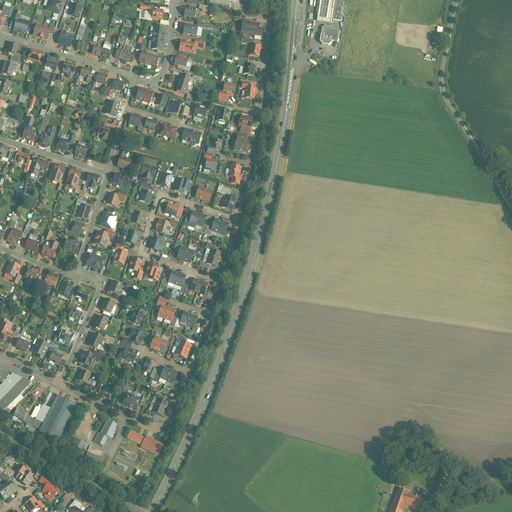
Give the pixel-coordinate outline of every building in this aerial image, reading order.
[(63,4),(51,0),(48,0),(46,10),(59,15),(63,4)] [(320,0),(317,22),(332,25),(333,21),(336,0),(320,0)] [(345,0),(341,0),(336,0),(333,21),(341,21),(345,0)] [(4,7),(4,6),(2,12),(1,16),(4,17),(4,16),(9,17),(11,9),(10,8),(4,7)] [(69,16),(78,18),(81,8),(72,6),(69,16)] [(190,9),(185,8),(184,17),(194,18),(196,8),(190,7),(190,9)] [(160,11),(153,10),(152,19),(162,20),(163,12),(160,11)] [(21,14),(13,12),(11,21),(16,22),(17,19),(19,20),(21,14)] [(19,20),(17,19),(16,22),(14,30),(26,34),(27,32),(29,25),(29,23),(19,20)] [(256,25),(243,22),(241,33),(254,35),(255,28),(256,25)] [(37,26),(36,26),(35,30),(33,36),(37,37),(40,38),(43,28),(37,26)] [(197,28),(185,26),(183,34),(196,37),(197,31),(197,28)] [(85,29),(80,27),(79,31),(77,37),(81,38),(82,34),(83,35),(85,29)] [(154,27),(153,39),(163,40),(164,29),(157,28),(154,27)] [(333,28),(325,27),(323,29),(321,35),(320,42),(322,45),(329,46),(332,44),(332,41),(338,42),(340,31),(335,31),(333,28)] [(49,30),(43,28),(40,38),(43,39),(44,39),(47,40),(49,34),(50,30),(49,30)] [(263,30),(255,28),(254,35),(254,36),(260,37),(261,38),(263,30)] [(65,35),(61,34),(58,44),(70,48),(73,38),(69,36),(65,35)] [(127,40),(119,37),(118,41),(117,44),(121,45),(125,46),(127,40)] [(153,39),(152,50),(157,50),(158,51),(162,51),(163,40),(153,39)] [(193,44),(181,41),(179,52),(191,54),(193,44)] [(204,43),(195,41),(194,47),(203,49),(204,43)] [(82,42),(79,42),(77,50),(77,49),(81,50),(80,51),(86,53),(89,45),(88,44),(82,42)] [(18,46),(10,44),(8,49),(9,50),(7,54),(12,55),(15,56),(18,46)] [(260,47),(251,45),(249,56),(258,58),(260,47)] [(103,49),(94,47),(92,54),(100,57),(103,49)] [(135,55),(130,54),(132,48),(128,47),(126,53),(124,61),(133,63),(135,55)] [(110,52),(103,49),(100,57),(109,60),(112,52),(110,52)] [(123,52),(118,50),(115,58),(124,61),(126,53),(123,52)] [(41,54),(31,51),(30,54),(29,54),(28,55),(28,57),(28,58),(32,60),(32,61),(38,63),(39,63),(41,56),(41,54)] [(150,56),(141,53),(139,62),(148,64),(150,56)] [(15,56),(12,55),(10,61),(19,64),(21,58),(15,56)] [(159,58),(150,56),(148,64),(156,67),(159,58)] [(188,61),(177,57),(174,67),(178,68),(178,67),(185,69),(188,61)] [(59,61),(48,58),(45,68),(44,70),(45,71),(50,73),(50,72),(51,70),(56,72),(59,61)] [(16,66),(5,63),(2,74),(10,77),(12,71),(14,72),(16,66)] [(76,67),(65,63),(62,71),(69,73),(68,76),(67,75),(67,76),(66,78),(71,80),(76,67)] [(247,66),(241,65),(240,67),(245,68),(243,74),(247,75),(247,76),(249,76),(250,76),(253,76),(253,75),(254,75),(254,73),(254,72),(255,67),(247,66)] [(87,70),(82,69),(80,77),(85,79),(90,80),(90,79),(92,71),(88,70),(87,70)] [(104,76),(98,75),(98,74),(96,82),(101,84),(101,83),(105,84),(104,85),(105,85),(107,77),(104,76)] [(190,78),(181,75),(179,84),(187,86),(190,78)] [(12,84),(0,80),(0,94),(6,96),(8,89),(10,90),(12,84)] [(125,84),(115,81),(112,89),(118,91),(119,89),(123,90),(125,84)] [(187,86),(179,84),(176,92),(185,95),(187,86)] [(235,86),(225,84),(223,93),(222,97),(227,98),(228,98),(229,95),(233,96),(235,86)] [(249,88),(246,87),(246,89),(245,98),(254,99),(255,88),(249,88)] [(143,90),(139,89),(137,97),(136,99),(143,101),(146,91),(143,90)] [(150,92),(146,91),(143,101),(149,104),(151,98),(153,93),(150,92)] [(27,98),(20,96),(18,103),(25,105),(27,98)] [(167,99),(158,96),(155,105),(164,108),(167,99)] [(120,104),(107,101),(104,115),(116,118),(120,104)] [(207,110),(197,107),(194,117),(204,119),(205,118),(207,118),(209,112),(207,111),(207,110)] [(229,113),(219,111),(218,112),(218,114),(218,115),(217,121),(219,121),(226,123),(227,123),(228,122),(229,113)] [(141,118),(131,116),(129,124),(138,127),(139,127),(140,122),(141,118)] [(252,119),(241,117),(240,123),(242,123),(241,128),(241,129),(242,129),(241,130),(249,131),(250,131),(252,119)] [(32,120),(26,118),(23,128),(25,129),(27,130),(28,127),(31,128),(34,121),(32,120)] [(156,123),(147,120),(146,124),(145,128),(144,129),(145,129),(154,131),(156,123)] [(173,128),(162,125),(159,135),(174,139),(176,131),(172,130),(173,128)] [(110,130),(100,127),(98,134),(103,136),(102,140),(106,141),(107,137),(108,137),(110,130)] [(27,130),(25,129),(22,138),(33,142),(36,132),(27,130)] [(190,132),(185,130),(182,140),(187,142),(190,132)] [(195,133),(190,132),(187,142),(193,143),(195,133)] [(49,135),(43,133),(39,144),(50,147),(54,137),(49,135)] [(201,135),(195,133),(193,143),(198,145),(201,135)] [(241,134),(238,133),(237,140),(246,142),(247,135),(241,134)] [(61,138),(60,139),(59,139),(56,148),(58,149),(59,150),(61,151),(62,150),(66,151),(69,143),(70,138),(69,137),(68,141),(64,140),(64,139),(61,138)] [(237,140),(236,140),(234,151),(238,152),(238,153),(241,153),(242,152),(246,153),(248,143),(246,142),(237,140)] [(213,141),(212,148),(208,147),(207,155),(212,156),(214,156),(216,151),(220,151),(222,142),(213,141)] [(10,150),(0,146),(0,156),(8,159),(9,160),(10,156),(10,155),(9,154),(10,150)] [(88,149),(77,146),(74,155),(75,155),(81,156),(81,157),(85,158),(88,149)] [(29,157),(18,153),(15,162),(19,163),(19,164),(22,165),(22,164),(26,166),(29,157)] [(131,161),(121,158),(117,167),(123,169),(127,171),(128,170),(131,161)] [(48,163),(42,161),(38,159),(36,167),(31,165),(30,168),(35,169),(34,174),(36,175),(35,180),(36,180),(40,169),(41,170),(42,171),(44,172),(45,171),(46,171),(48,163)] [(211,160),(207,160),(207,162),(205,169),(215,171),(217,163),(216,161),(211,160)] [(66,168),(56,165),(54,173),(62,176),(63,176),(66,168)] [(156,170),(144,166),(142,171),(144,172),(141,179),(145,180),(144,183),(149,185),(150,182),(151,182),(152,179),(156,170)] [(241,168),(231,166),(231,167),(230,167),(229,170),(230,171),(229,177),(232,178),(238,179),(241,168)] [(75,171),(71,170),(68,178),(78,181),(79,181),(79,180),(81,173),(75,171)] [(62,176),(54,173),(51,174),(53,175),(51,182),(60,185),(62,176)] [(129,175),(125,173),(123,178),(129,179),(128,182),(131,183),(133,176),(129,175)] [(171,176),(163,173),(159,186),(168,189),(172,177),(171,176)] [(99,177),(89,174),(86,183),(90,184),(89,187),(90,189),(94,190),(96,186),(99,177)] [(123,178),(116,175),(113,183),(126,187),(128,182),(129,179),(123,178)] [(78,181),(69,178),(66,186),(71,188),(71,189),(73,190),(74,189),(75,189),(76,189),(77,187),(78,181)] [(178,180),(174,191),(182,194),(184,190),(186,183),(186,182),(178,180)] [(206,190),(199,187),(195,199),(202,201),(206,190)] [(231,191),(222,188),(220,194),(226,196),(229,197),(231,191)] [(213,192),(206,190),(202,201),(209,203),(213,192)] [(126,195),(118,192),(117,196),(119,196),(118,198),(119,198),(118,200),(124,202),(126,195)] [(148,194),(143,193),(142,193),(140,202),(149,205),(152,196),(148,194)] [(117,197),(110,195),(107,204),(116,207),(115,207),(116,204),(117,204),(118,200),(119,198),(118,198),(119,196),(117,196),(117,197)] [(229,197),(226,196),(222,208),(232,211),(236,200),(229,197)] [(173,206),(168,204),(167,205),(166,208),(167,209),(165,213),(176,217),(179,208),(176,207),(174,206),(173,206)] [(85,207),(82,206),(81,208),(78,218),(86,221),(90,209),(85,207)] [(139,209),(131,206),(129,213),(134,215),(135,213),(138,214),(139,209)] [(138,214),(135,213),(134,215),(131,224),(141,227),(145,216),(138,214)] [(196,214),(193,213),(190,220),(189,223),(189,224),(188,227),(195,229),(196,226),(200,215),(199,215),(196,214)] [(105,214),(104,214),(100,225),(112,229),(116,218),(114,217),(105,214)] [(203,216),(200,215),(196,226),(202,228),(204,225),(206,217),(203,216)] [(215,220),(211,231),(218,233),(222,223),(221,223),(218,222),(218,221),(215,220)] [(167,223),(159,221),(158,224),(157,224),(156,228),(157,228),(156,232),(160,233),(161,234),(163,235),(163,234),(167,236),(168,235),(169,232),(169,231),(169,229),(171,229),(171,228),(172,226),(169,225),(166,224),(167,223)] [(178,223),(170,221),(169,225),(172,226),(171,228),(176,230),(178,223)] [(79,225),(70,222),(69,224),(74,226),(72,231),(81,235),(82,234),(83,233),(83,232),(83,231),(84,227),(79,225)] [(222,223),(218,233),(223,235),(224,236),(226,233),(228,225),(225,224),(221,223),(222,223)] [(115,234),(107,231),(106,234),(108,235),(108,236),(109,237),(108,239),(113,240),(115,234)] [(16,235),(11,233),(8,241),(8,242),(12,243),(17,245),(20,238),(20,237),(16,235)] [(105,235),(98,233),(97,237),(96,238),(94,244),(106,248),(108,242),(107,241),(108,239),(109,237),(108,236),(108,235),(106,234),(105,235)] [(135,234),(130,233),(126,243),(135,246),(139,236),(135,234)] [(155,240),(152,239),(149,249),(158,252),(161,243),(155,240)] [(39,244),(28,240),(25,249),(30,251),(30,250),(36,253),(39,244)] [(77,244),(67,240),(64,249),(74,253),(77,244)] [(216,246),(208,244),(206,249),(211,251),(214,252),(216,246)] [(51,248),(45,246),(42,254),(48,257),(53,259),(56,250),(51,248)] [(181,248),(180,251),(177,259),(180,260),(181,260),(184,261),(187,250),(181,248)] [(194,252),(187,250),(184,261),(187,262),(190,263),(193,256),(194,253),(194,252)] [(120,252),(117,251),(117,252),(114,262),(123,265),(127,254),(120,252)] [(214,252),(211,251),(209,257),(219,261),(220,258),(221,258),(222,254),(214,252)] [(105,260),(90,255),(87,265),(92,267),(101,270),(105,260)] [(219,261),(209,257),(206,264),(210,265),(217,268),(218,264),(219,261)] [(142,262),(134,260),(132,261),(131,263),(130,266),(130,267),(128,274),(129,270),(136,272),(134,279),(140,281),(143,273),(139,272),(140,269),(141,265),(142,262)] [(20,268),(10,263),(5,274),(14,278),(15,278),(17,275),(20,268)] [(158,267),(149,264),(145,276),(150,277),(150,278),(153,279),(154,280),(156,272),(158,267)] [(39,273),(28,269),(26,276),(28,277),(29,278),(28,279),(29,281),(31,282),(32,281),(35,282),(36,282),(38,277),(39,273)] [(170,280),(168,283),(169,283),(175,285),(179,275),(175,274),(176,273),(172,272),(170,280)] [(17,275),(15,278),(14,278),(12,283),(18,286),(22,277),(17,275)] [(182,276),(179,275),(175,285),(181,288),(182,288),(183,284),(186,277),(182,276)] [(58,280),(47,276),(44,285),(48,286),(49,285),(50,285),(54,287),(54,288),(54,289),(58,280)] [(43,279),(38,277),(36,282),(35,282),(34,285),(40,287),(43,279)] [(198,281),(194,280),(192,288),(190,291),(191,291),(197,293),(201,283),(197,282),(198,281)] [(73,286),(63,282),(58,297),(59,295),(59,296),(60,295),(68,298),(71,291),(73,286)] [(113,282),(108,292),(117,296),(117,295),(116,295),(118,291),(119,291),(121,286),(113,282)] [(204,284),(201,283),(197,293),(203,295),(204,295),(205,292),(207,285),(204,283),(204,284)] [(80,289),(76,297),(83,299),(82,301),(86,303),(90,293),(80,289)] [(114,303),(104,299),(103,304),(104,304),(101,310),(110,314),(114,303)] [(164,307),(162,306),(161,308),(160,311),(159,312),(158,314),(159,315),(158,317),(164,319),(168,309),(164,307)] [(175,311),(168,309),(164,319),(171,322),(172,319),(175,311)] [(71,311),(68,318),(74,321),(74,323),(78,324),(82,315),(75,312),(72,310),(71,311)] [(138,314),(135,312),(131,322),(133,323),(134,324),(136,325),(136,324),(139,326),(143,316),(138,314)] [(181,320),(180,324),(187,326),(191,315),(190,316),(187,314),(184,313),(181,320)] [(194,317),(191,316),(191,315),(187,326),(193,328),(195,325),(197,318),(194,316),(194,317)] [(107,321),(99,317),(96,323),(94,327),(103,331),(107,321)] [(121,322),(113,319),(111,322),(116,325),(115,327),(118,329),(121,322)] [(4,324),(3,324),(1,328),(0,330),(0,333),(2,335),(4,332),(7,334),(10,327),(9,326),(7,325),(6,325),(4,324)] [(143,335),(133,330),(131,335),(133,336),(132,339),(131,342),(139,345),(140,342),(141,342),(142,340),(142,339),(143,335)] [(66,333),(63,331),(59,339),(65,342),(65,344),(69,345),(73,336),(66,333)] [(7,334),(4,332),(2,335),(0,339),(10,345),(13,338),(13,337),(7,334)] [(99,337),(93,334),(90,339),(91,340),(88,346),(87,346),(95,349),(94,351),(95,349),(100,351),(101,346),(102,347),(103,346),(101,345),(104,339),(99,337)] [(186,338),(177,335),(176,339),(178,340),(177,341),(180,342),(183,343),(184,342),(186,338)] [(115,340),(107,337),(105,342),(112,345),(115,340)] [(155,338),(153,341),(150,348),(154,350),(154,349),(157,351),(161,340),(155,338)] [(128,341),(124,339),(122,343),(126,345),(130,347),(131,343),(129,343),(128,341)] [(30,345),(20,340),(16,348),(20,350),(20,349),(26,352),(30,345)] [(161,340),(157,351),(160,352),(163,354),(166,346),(168,343),(167,343),(161,340)] [(49,346),(38,341),(35,348),(36,349),(34,353),(39,355),(43,357),(49,346)] [(183,343),(180,342),(178,348),(188,353),(189,349),(190,350),(191,346),(183,343)] [(188,353),(178,348),(175,355),(178,356),(186,359),(187,356),(186,356),(188,353)] [(129,351),(126,350),(125,351),(122,359),(132,363),(136,354),(134,353),(131,352),(129,351)] [(56,354),(53,352),(52,352),(49,360),(55,363),(55,364),(59,366),(63,357),(56,354)] [(103,356),(95,352),(93,356),(94,357),(93,360),(95,361),(100,362),(103,356)] [(85,353),(84,357),(82,356),(81,360),(80,363),(90,368),(90,367),(89,367),(90,365),(92,361),(92,362),(93,360),(94,357),(93,356),(85,353)] [(155,364),(147,361),(144,366),(142,365),(140,370),(147,373),(151,375),(153,370),(155,364)] [(171,371),(164,368),(160,378),(166,381),(171,370),(171,371)] [(10,377),(3,370),(0,371),(0,370),(0,382),(2,385),(10,377)] [(177,374),(171,371),(171,370),(166,381),(165,385),(167,381),(173,384),(174,381),(177,374)] [(90,374),(82,371),(78,381),(91,387),(93,382),(89,380),(89,382),(87,381),(90,374)] [(31,384),(13,374),(10,377),(2,385),(0,387),(0,407),(1,411),(5,411),(31,384)] [(107,382),(103,391),(112,394),(114,389),(116,385),(115,385),(107,382)] [(127,394),(125,398),(123,404),(129,407),(129,408),(133,397),(135,393),(133,397),(128,395),(127,394)] [(40,431),(39,432),(45,436),(44,439),(46,440),(48,437),(57,441),(75,405),(57,397),(43,424),(40,431)] [(133,397),(129,408),(129,407),(136,409),(140,399),(133,397)] [(162,401),(158,400),(157,400),(155,406),(165,410),(168,404),(162,401)] [(165,410),(155,406),(151,404),(151,405),(155,406),(152,412),(152,413),(155,414),(162,417),(165,410)] [(28,415),(17,409),(14,416),(18,418),(17,420),(24,423),(27,416),(28,415)] [(152,412),(147,410),(145,415),(153,418),(155,414),(152,413),(152,412)] [(43,424),(27,416),(24,423),(40,431),(43,424)] [(107,422),(101,434),(108,438),(111,439),(115,431),(114,430),(117,425),(110,421),(109,423),(107,422)] [(145,439),(131,432),(127,439),(141,446),(145,439)] [(108,438),(101,434),(96,444),(103,447),(108,438)] [(88,445),(77,440),(74,446),(74,447),(81,451),(82,449),(85,451),(88,445)] [(42,474),(35,470),(31,476),(34,478),(33,478),(37,481),(42,474)] [(31,476),(25,472),(19,481),(27,487),(33,478),(34,478),(31,476)] [(443,472),(433,496),(443,500),(453,476),(443,472)] [(10,479),(3,474),(0,477),(0,478),(7,483),(10,479)] [(43,477),(40,482),(47,487),(49,484),(51,482),(43,477)] [(9,484),(0,490),(0,494),(4,500),(9,497),(8,497),(14,492),(15,492),(9,484)] [(49,484),(47,487),(43,492),(52,499),(58,491),(49,484)] [(410,493),(398,489),(392,507),(404,511),(403,511),(409,511),(410,509),(419,511),(420,511),(425,498),(410,493)] [(33,498),(26,504),(31,511),(39,507),(41,509),(39,507),(33,498)] [(431,511),(436,501),(428,498),(422,511),(431,511)]
